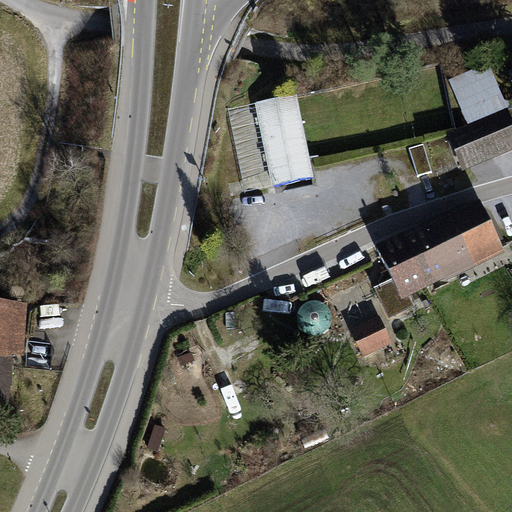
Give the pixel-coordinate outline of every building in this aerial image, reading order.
[(334,123),(327,91),(228,111),(245,194),(313,180),(303,129),(334,123)] [(511,123),(508,114),(452,138),(467,173),(511,154),(511,123)] [(478,205),(376,253),(392,286),(375,294),(389,323),(414,312),(410,303),(503,259),(478,205)] [(25,311),(0,308),(0,415),(8,416),(13,357),(21,357),(25,311)] [(384,319),(351,332),(362,359),(394,346),(384,319)]
